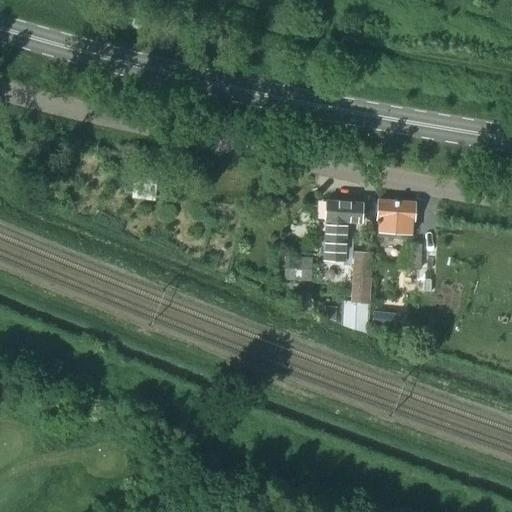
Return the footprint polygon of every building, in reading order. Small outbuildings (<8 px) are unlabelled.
[(133,197),(154,198),(155,178),(134,177),(133,197)] [(413,204),(412,204),(378,202),(376,238),(400,240),(401,235),(411,236),(413,204)] [(323,261),(344,262),(345,224),(360,225),(360,204),(325,203),(323,261)] [(404,246),(402,271),(419,273),(420,247),(404,246)] [(350,303),(368,304),(371,253),(353,252),(350,303)] [(314,260),(281,259),(281,278),(313,280),(314,260)] [(369,307),(350,306),(348,326),(356,330),(357,331),(368,332),(369,307)] [(319,315),(333,320),(333,308),(319,307),(319,315)]
